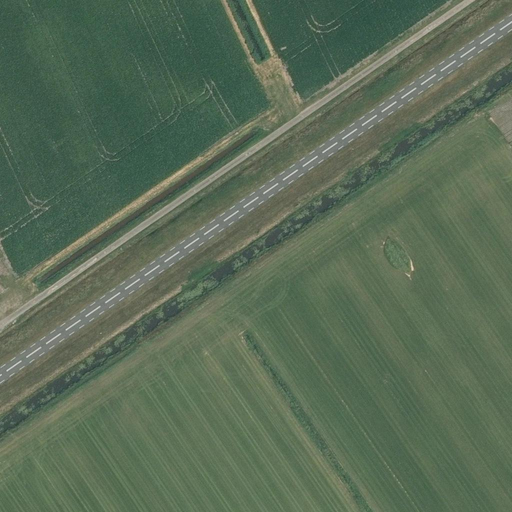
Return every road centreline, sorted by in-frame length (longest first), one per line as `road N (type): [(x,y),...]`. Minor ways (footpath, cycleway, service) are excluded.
road 1 (primary): [(0,376),(511,22)]
road 2 (unclassified): [(0,325),(470,0)]
